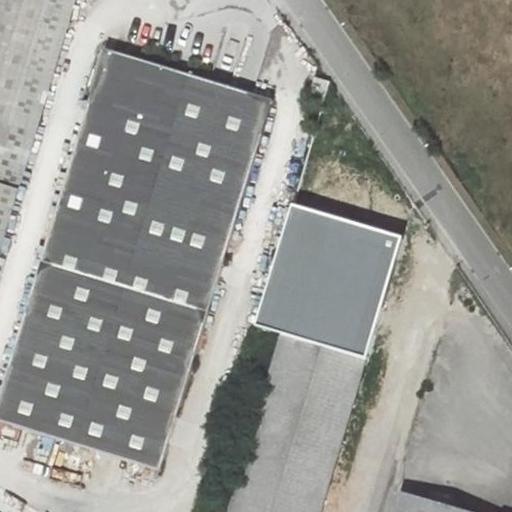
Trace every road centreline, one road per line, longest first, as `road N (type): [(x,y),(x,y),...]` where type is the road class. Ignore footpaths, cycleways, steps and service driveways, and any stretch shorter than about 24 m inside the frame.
road 1 (unknown): [(120,511),(178,481),(200,441),(285,101),(280,50)]
road 2 (residential): [(511,306),(301,0)]
road 3 (unknown): [(135,0),(93,32),(0,335)]
